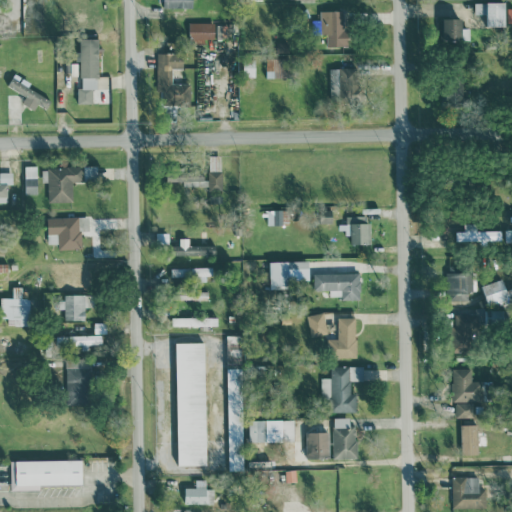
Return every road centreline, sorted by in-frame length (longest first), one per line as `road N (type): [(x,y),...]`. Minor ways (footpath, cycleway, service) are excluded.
road 1 (residential): [(0,141),(511,130)]
road 2 (residential): [(129,0),(139,511)]
road 3 (residential): [(398,0),(407,511)]
